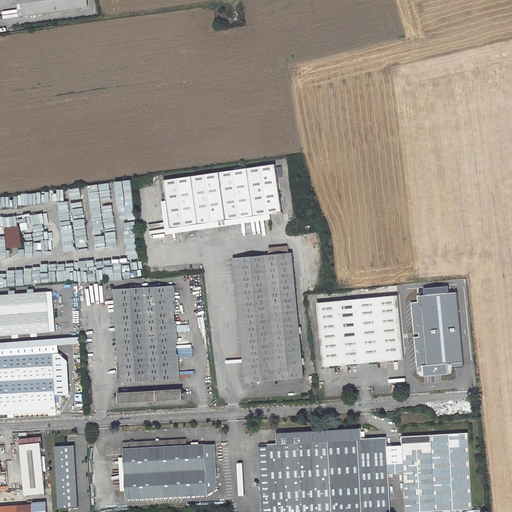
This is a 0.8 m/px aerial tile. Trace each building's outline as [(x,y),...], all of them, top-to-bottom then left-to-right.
[(18,0),(20,16),(88,6),(86,0),(18,0)] [(282,211),(275,164),(164,180),(171,228),(282,211)] [(121,181),(123,204),(134,202),(132,180),(121,181)] [(87,195),(95,194),(93,185),(86,186),(87,195)] [(71,200),(81,199),(80,188),(70,189),(71,200)] [(63,231),(72,231),(71,210),(62,210),(63,231)] [(126,219),(127,229),(136,228),(135,219),(126,219)] [(5,229),(8,247),(22,245),(19,227),(5,229)] [(126,249),(136,248),(135,230),(125,231),(126,249)] [(246,382),(304,377),(292,252),(288,253),(287,246),(269,247),(269,254),(234,258),(234,264),(239,263),(250,376),(245,376),(246,382)] [(118,250),(103,252),(104,262),(120,259),(118,250)] [(239,263),(234,264),(245,376),(250,376),(239,263)] [(142,279),(141,271),(107,273),(107,280),(142,279)] [(91,282),(90,272),(78,273),(79,283),(91,282)] [(37,275),(18,276),(18,287),(38,286),(37,275)] [(13,277),(5,278),(5,287),(14,287),(13,277)] [(175,285),(169,286),(174,379),(180,379),(175,285)] [(174,379),(169,286),(119,289),(124,383),(174,379)] [(119,289),(113,289),(119,383),(124,383),(119,289)] [(0,334),(55,331),(52,291),(0,294),(0,334)] [(398,295),(317,303),(323,366),(404,358),(398,295)] [(79,337),(7,342),(8,348),(80,343),(79,337)] [(14,414),(56,412),(56,394),(55,384),(53,353),(0,356),(0,414),(8,414),(14,414)] [(55,384),(56,394),(65,394),(66,383),(55,384)] [(183,399),(182,389),(118,392),(119,403),(183,399)] [(259,446),(262,511),(390,511),(390,499),(389,492),(388,473),(388,463),(386,437),(362,438),(361,428),(276,433),(277,443),(268,443),(268,446),(259,446)] [(471,508),(467,433),(402,436),(403,462),(404,473),(406,511),(471,508)] [(20,439),(26,494),(45,492),(40,437),(20,439)] [(126,499),(208,494),(217,488),(215,444),(186,445),(186,439),(123,443),(126,499)] [(56,445),(59,507),(78,506),(75,444),(56,445)] [(388,463),(388,473),(396,473),(396,463),(388,463)] [(42,511),(42,503),(0,506),(0,511),(42,511)]
